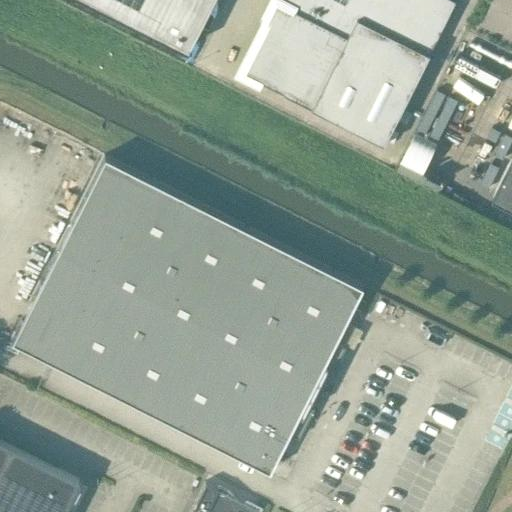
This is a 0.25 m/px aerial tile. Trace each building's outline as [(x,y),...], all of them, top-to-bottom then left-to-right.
[(91,0),(185,47),(209,0),(91,0)] [(277,0),(242,71),(384,141),(453,0),(277,0)] [(49,358),(267,468),(286,430),(297,436),(343,345),(332,339),(360,283),(103,154),(10,338),(49,358)] [(496,160),(482,186),(494,193),(492,196),(511,206),(511,157),(508,166),(496,160)] [(0,511),(60,511),(78,478),(0,439),(0,511)] [(205,480),(189,511),(253,511),(255,510),(256,507),(205,480)]
